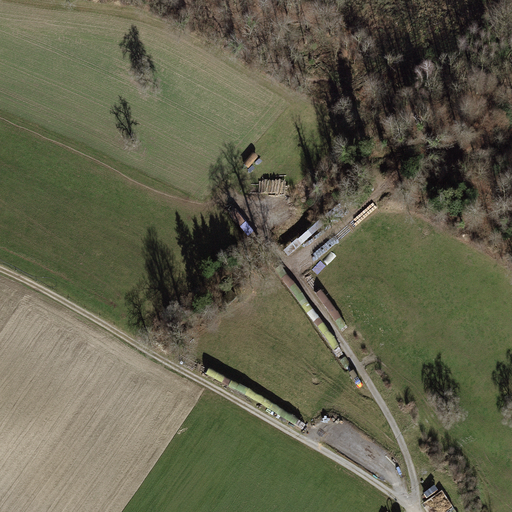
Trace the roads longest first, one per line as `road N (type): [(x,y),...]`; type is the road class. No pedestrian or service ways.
road 1 (track): [(0,274),(357,472),(407,511)]
road 2 (track): [(418,511),(414,478),(378,397),(225,191)]
